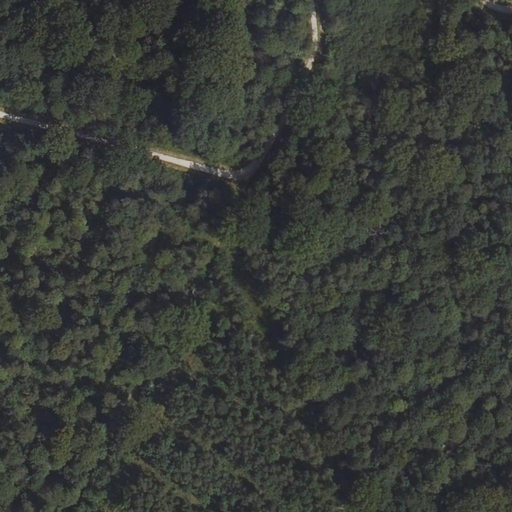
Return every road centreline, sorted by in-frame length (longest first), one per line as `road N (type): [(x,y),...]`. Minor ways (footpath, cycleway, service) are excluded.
road 1 (track): [(0,113),(241,183)]
road 2 (track): [(241,183),(308,79),(309,0)]
